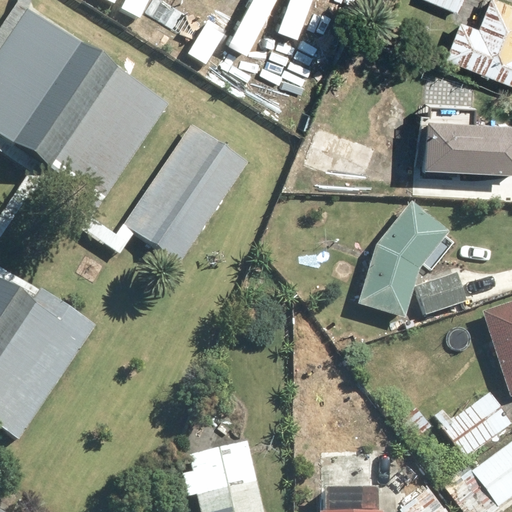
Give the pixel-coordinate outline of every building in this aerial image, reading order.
[(23,0),(19,0),(0,27),(0,129),(103,201),(172,103),(23,0)] [(156,0),(153,3),(175,26),(202,0),(156,0)] [(463,0),(422,0),(422,1),(459,13),(463,0)] [(511,4),(501,0),(488,0),(477,27),(461,21),(447,55),(511,82),(511,4)] [(404,114),(402,166),(508,170),(510,117),(404,114)] [(116,221),(177,262),(244,163),(183,122),(116,221)] [(378,150),(318,122),(300,161),(360,189),(378,150)] [(448,235),(411,202),(375,248),(359,306),(405,318),(405,325),(426,325),(426,315),(465,305),(458,278),(417,288),(422,307),(410,307),(417,272),(448,235)] [(0,288),(0,428),(22,442),(85,341),(0,288)] [(511,304),(482,315),(511,398),(511,397),(511,304)] [(511,425),(511,409),(511,410),(505,401),(499,406),(489,392),(450,422),(442,411),(434,417),(465,460),(511,425)] [(340,416),(310,416),(310,445),(340,445),(340,416)] [(511,498),(511,443),(473,473),(499,508),(511,498)] [(263,511),(249,444),(179,459),(187,498),(198,496),(200,511),(263,511)] [(374,491),(376,449),(322,448),(321,493),(324,493),(323,511),(376,511),(377,492),(374,491)] [(443,511),(412,469),(389,485),(404,507),(398,511),(397,511),(443,511)] [(473,473),(470,469),(444,489),(461,511),(502,511),(499,508),(473,473)]
